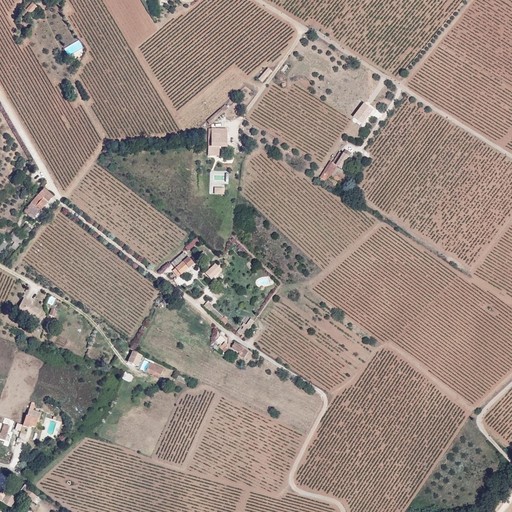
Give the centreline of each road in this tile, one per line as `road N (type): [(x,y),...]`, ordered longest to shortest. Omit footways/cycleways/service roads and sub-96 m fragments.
road 1 (track): [(0,95),(60,200),(228,332),(323,392),(292,483),(340,503),(342,511)]
road 2 (unclassified): [(258,0),(511,156)]
